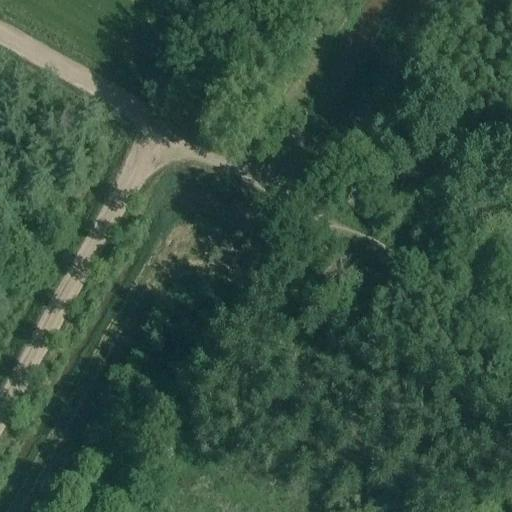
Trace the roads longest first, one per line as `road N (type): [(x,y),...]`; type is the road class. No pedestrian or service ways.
road 1 (track): [(347,231),(310,281),(272,273),(204,237),(169,248),(24,511)]
road 2 (track): [(159,127),(511,320)]
road 3 (track): [(282,196),(300,162),(342,128),(429,0)]
road 4 (track): [(343,0),(247,175)]
road 5 (track): [(0,39),(159,127)]
road 6 (track): [(0,411),(83,258)]
road 7 (track): [(83,258),(159,127)]
road 8 (track): [(170,133),(242,0)]
